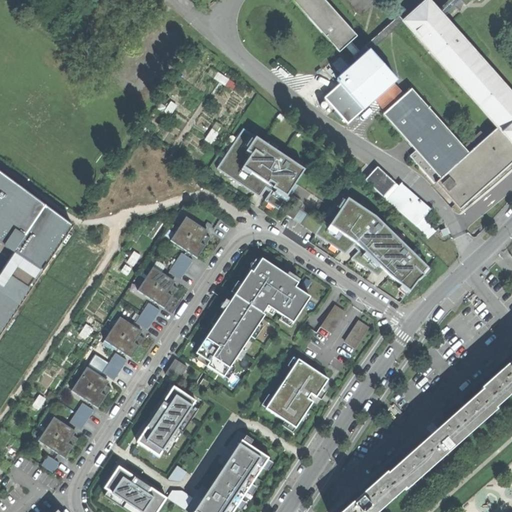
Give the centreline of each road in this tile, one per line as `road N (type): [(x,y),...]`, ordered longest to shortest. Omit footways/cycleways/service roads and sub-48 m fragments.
road 1 (residential): [(412,326),(280,238),(246,237),(79,478),(78,511)]
road 2 (residential): [(291,507),(412,326)]
road 3 (residential): [(412,326),(511,224)]
